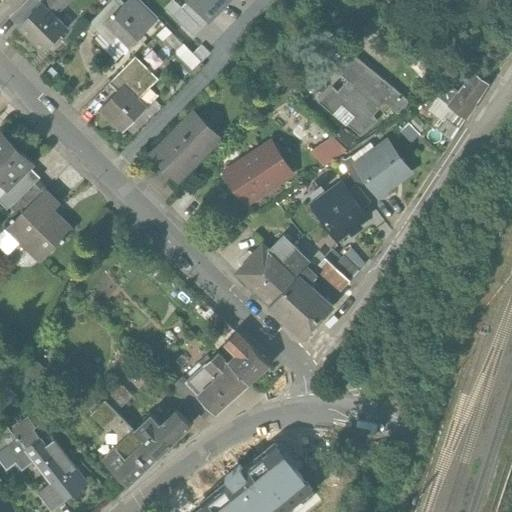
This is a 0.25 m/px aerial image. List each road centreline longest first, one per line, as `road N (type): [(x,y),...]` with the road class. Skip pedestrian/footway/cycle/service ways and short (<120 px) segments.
road 1 (residential): [(0,67),(306,370)]
road 2 (residential): [(306,370),(511,70)]
road 3 (tertiary): [(301,411),(343,409),(511,463)]
road 4 (tertiary): [(124,511),(246,426),(301,411)]
